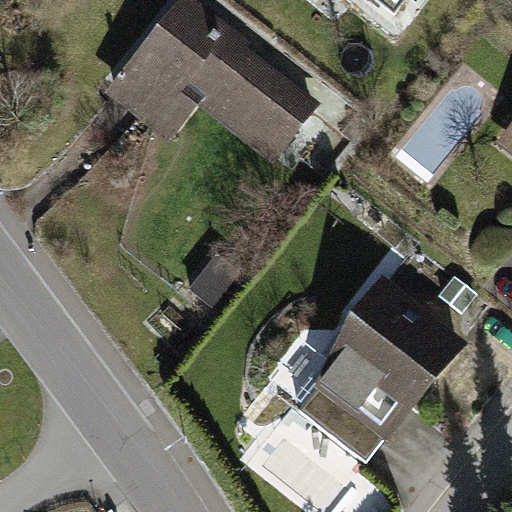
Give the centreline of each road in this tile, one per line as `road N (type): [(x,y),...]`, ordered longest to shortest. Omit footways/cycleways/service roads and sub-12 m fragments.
road 1 (residential): [(0,267),(112,423)]
road 2 (residential): [(0,505),(112,423)]
